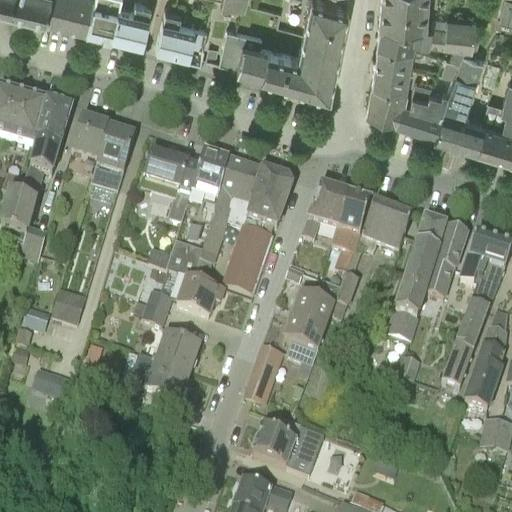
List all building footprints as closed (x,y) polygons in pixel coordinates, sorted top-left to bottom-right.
[(0,0),(0,6),(9,9),(10,0),(0,0)] [(10,0),(9,9),(44,18),(48,0),(10,0)] [(48,0),(44,18),(83,28),(84,28),(90,0),(48,0)] [(91,0),(85,29),(109,35),(116,7),(118,0),(91,0)] [(300,47),(296,64),(308,68),(311,60),(335,66),(344,22),(347,9),(346,8),(345,8),(344,8),(318,0),(309,0),(302,33),(299,47),(300,47)] [(379,0),(377,24),(425,28),(425,27),(427,0),(379,0)] [(511,0),(503,0),(498,21),(511,25),(511,0)] [(116,7),(109,35),(117,37),(140,43),(147,15),(149,6),(134,2),(131,11),(124,9),(116,7)] [(154,46),(153,47),(155,47),(188,56),(198,58),(206,31),(177,23),(179,14),(164,10),(161,19),(159,27),(154,46)] [(443,40),(442,45),(444,45),(452,46),(463,48),(471,49),(473,40),(472,40),(474,31),(475,21),(474,21),(446,17),(445,20),(444,27),(444,29),(443,40)] [(377,24),(376,43),(404,49),(412,51),(414,42),(434,45),(434,47),(443,47),(444,45),(442,45),(443,40),(444,29),(444,27),(431,25),(431,28),(425,27),(425,28),(377,24)] [(225,31),(217,63),(235,68),(259,75),(266,50),(263,49),(259,48),(259,46),(261,40),(225,31)] [(443,102),(432,134),(460,143),(474,147),(476,148),(482,122),(480,121),(463,115),(473,83),(474,80),(475,80),(481,61),(475,58),(478,40),(473,40),(471,49),(463,48),(458,62),(456,67),(451,81),(450,80),(446,91),(447,92),(443,102)] [(376,43),(370,83),(405,91),(412,51),(404,49),(376,43)] [(452,47),(448,60),(458,62),(463,48),(452,46),(452,47)] [(266,50),(259,75),(328,97),(335,66),(311,60),(308,68),(296,64),(300,47),(299,47),(297,59),(266,52),(267,50),(266,50)] [(444,59),(440,77),(444,78),(450,80),(451,81),(456,67),(458,62),(448,60),(444,59)] [(482,122),(476,148),(509,158),(511,144),(511,80),(506,79),(500,106),(487,102),(480,121),(482,122)] [(365,111),(365,112),(369,113),(392,121),(395,109),(398,109),(400,104),(406,106),(407,102),(405,101),(407,91),(405,91),(370,83),(369,90),(365,111)] [(395,109),(392,121),(422,131),(431,134),(432,134),(443,102),(447,92),(446,91),(435,89),(413,83),(408,102),(407,102),(406,106),(400,104),(398,109),(395,109)] [(0,94),(0,144),(33,154),(35,145),(45,107),(0,94)] [(45,107),(35,145),(59,153),(69,117),(65,113),(45,107)] [(80,123),(69,159),(96,167),(106,131),(80,123)] [(96,167),(90,189),(91,189),(114,196),(116,196),(121,179),(133,140),(133,139),(106,131),(96,167)] [(23,185),(23,186),(39,191),(41,182),(42,178),(51,180),(59,153),(35,145),(33,154),(27,173),(28,174),(24,185),(23,185)] [(150,156),(141,183),(175,193),(166,223),(179,227),(180,227),(186,210),(186,208),(189,198),(197,171),(150,156)] [(197,171),(189,198),(216,206),(228,164),(202,156),(197,171)] [(198,266),(193,283),(205,287),(210,269),(212,269),(216,258),(220,246),(226,226),(241,230),(230,262),(222,288),(246,297),(249,298),(272,231),(275,232),(290,191),(286,183),(283,182),(228,164),(216,206),(214,211),(202,254),(198,266)] [(0,258),(36,268),(45,238),(29,234),(35,213),(36,208),(35,208),(39,191),(23,186),(23,185),(5,179),(0,195),(0,198),(6,200),(5,204),(0,222),(0,258)] [(312,207),(299,241),(312,245),(318,229),(335,235),(336,235),(346,199),(319,191),(314,203),(312,207)] [(335,235),(330,251),(341,255),(334,273),(345,277),(369,205),(346,199),(336,235),(335,235)] [(372,206),(356,252),(370,257),(372,258),(375,248),(398,255),(409,220),(372,206)] [(422,224),(386,340),(410,348),(417,324),(418,324),(425,299),(437,264),(445,231),(422,224)] [(437,264),(425,299),(442,305),(451,275),(454,276),(456,269),(466,238),(445,231),(437,264)] [(466,264),(458,286),(472,291),(473,290),(475,290),(490,245),(472,239),(464,264),(466,264)] [(169,259),(165,274),(184,280),(193,283),(198,266),(202,254),(175,244),(169,259)] [(475,290),(469,308),(470,309),(487,314),(495,297),(511,252),(492,246),(490,245),(475,290)] [(288,272),(284,284),(298,289),(302,278),(288,272)] [(184,280),(174,310),(200,318),(205,320),(211,303),(215,305),(218,294),(218,293),(219,292),(205,287),(193,283),(184,280)] [(340,293),(330,318),(342,322),(345,313),(347,314),(356,286),(344,281),(340,293)] [(298,299),(289,323),(324,336),(330,318),(340,293),(321,286),(315,305),(309,303),(298,299)] [(58,293),(51,318),(77,325),(84,300),(58,293)] [(147,304),(144,312),(166,319),(171,304),(149,296),(147,304)] [(131,318),(141,321),(144,312),(135,308),(131,318)] [(454,347),(441,383),(460,391),(472,359),(471,358),(487,314),(470,309),(469,308),(454,347)] [(141,321),(140,324),(161,332),(166,319),(144,312),(141,321)] [(20,329),(32,333),(36,316),(25,313),(20,329)] [(494,317),(463,405),(486,413),(499,372),(496,371),(501,357),(506,321),(494,317)] [(289,323),(281,345),(290,348),(285,361),(300,367),(311,371),(324,336),(289,323)] [(18,336),(15,349),(28,352),(31,339),(18,336)] [(158,352),(153,366),(188,377),(198,350),(163,338),(158,352)] [(13,352),(10,364),(24,367),(27,356),(13,352)] [(402,363),(396,381),(412,386),(418,367),(402,363)] [(145,377),(140,392),(178,406),(188,377),(153,366),(149,378),(145,377)] [(307,382),(311,371),(300,367),(296,378),(307,382)] [(244,399),(244,400),(244,401),(244,402),(245,403),(246,404),(246,405),(247,405),(250,406),(259,409),(268,383),(252,377),(245,398),(244,398),(244,399)] [(52,380),(47,397),(64,402),(69,385),(52,380)] [(396,381),(391,397),(406,402),(412,386),(396,381)] [(112,383),(105,399),(129,408),(135,391),(112,383)] [(484,422),(478,449),(492,453),(498,425),(484,422)] [(498,425),(492,453),(503,455),(510,428),(498,425)] [(260,434),(250,460),(308,481),(312,483),(314,477),(310,476),(312,470),(309,469),(314,454),(295,447),(260,434)] [(399,468),(390,465),(384,481),(393,484),(399,468)] [(241,485),(232,511),(299,511),(300,509),(288,505),(290,498),(263,489),(262,492),(241,485)] [(353,496),(347,511),(349,511),(386,511),(382,510),(383,508),(353,496)]
